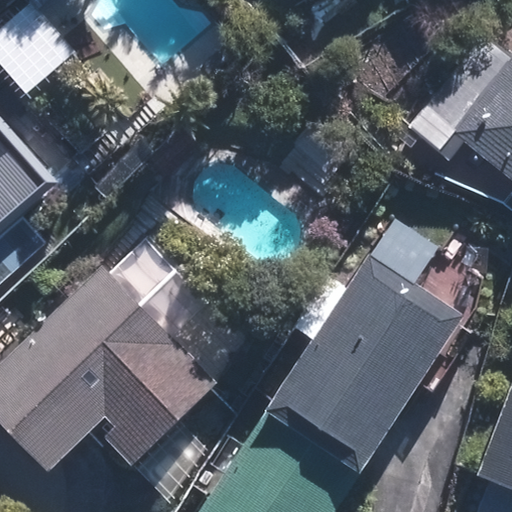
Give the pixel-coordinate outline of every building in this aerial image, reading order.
[(471,138),(511,169),(511,49),(486,30),(414,123),(447,148),(445,151),(455,159),(471,138)] [(0,120),(0,288),(50,243),(21,211),(55,180),(0,120)] [(204,511),(342,511),(371,468),(374,470),(472,319),(373,255),(353,286),(333,273),(300,324),(320,337),(276,406),(274,405),(204,511)] [(109,263),(0,371),(0,401),(64,465),(116,413),(126,423),(117,433),(145,461),(227,380),(188,342),(109,263)] [(499,475),(485,511),(511,511),(511,400),(486,471),(499,475)]
